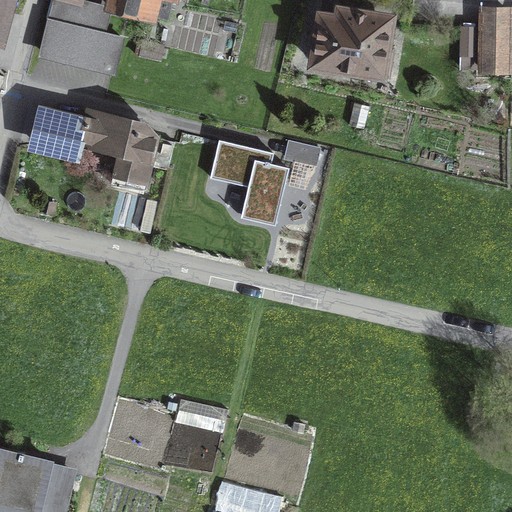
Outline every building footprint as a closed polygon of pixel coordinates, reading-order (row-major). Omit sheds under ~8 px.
[(0,0),(0,29),(8,0),(0,0)] [(55,0),(50,19),(52,19),(75,25),(81,0),(55,0)] [(111,0),(110,6),(151,16),(152,13),(166,16),(170,0),(111,0)] [(321,16),(314,63),(388,75),(392,49),(385,48),(389,25),(367,21),(368,15),(340,10),(339,18),(321,16)] [(483,10),(482,65),(508,65),(509,11),(483,10)] [(112,70),(120,36),(75,25),(52,19),(44,53),(112,70)] [(477,28),(461,27),(461,68),(476,68),(477,28)] [(149,165),(156,137),(138,132),(141,122),(89,110),(84,133),(114,141),(111,152),(119,154),(112,184),(143,191),(149,165)] [(44,115),(37,144),(67,151),(74,122),(44,115)] [(168,170),(175,142),(156,137),(149,165),(168,170)] [(243,183),(250,185),(243,215),(274,223),(287,168),(269,164),(272,153),(220,141),(215,165),(246,172),(243,183)] [(292,142),(288,159),(316,165),(320,148),(292,142)] [(107,445),(215,470),(229,407),(181,395),(178,409),(119,395),(107,445)] [(0,450),(0,507),(19,511),(38,511),(50,461),(25,455),(25,452),(1,446),(0,450)] [(51,468),(45,495),(66,500),(72,473),(51,468)] [(169,475),(167,510),(194,511),(197,477),(169,475)] [(278,511),(283,493),(222,477),(213,511),(278,511)]
